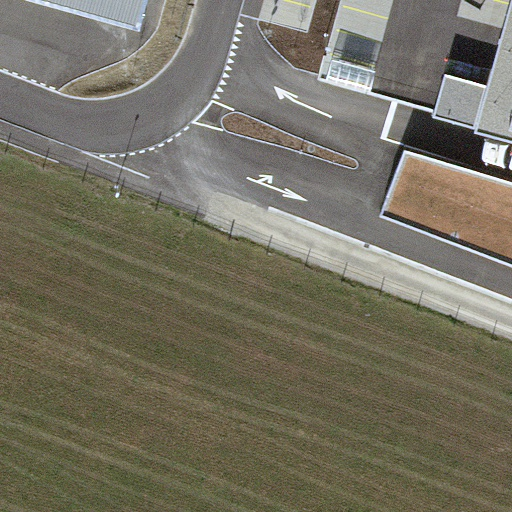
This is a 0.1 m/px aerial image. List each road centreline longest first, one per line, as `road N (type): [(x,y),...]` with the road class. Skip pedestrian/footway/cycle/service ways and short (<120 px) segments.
road 1 (track): [(122,130),(176,188),(511,317)]
road 2 (residential): [(0,94),(122,130),(170,108),(206,48),(221,0)]
